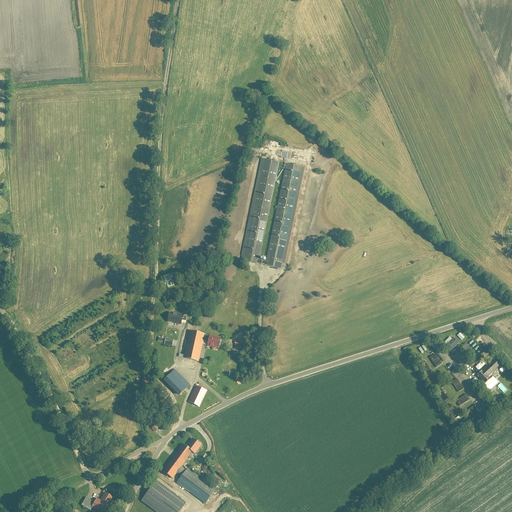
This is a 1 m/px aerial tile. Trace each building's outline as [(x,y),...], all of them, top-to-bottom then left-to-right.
[(281,267),(302,166),(286,162),(266,260),(260,259),(280,161),(264,158),(243,259),(281,267)] [(166,285),(177,281),(175,273),(163,277),(166,285)] [(177,324),(181,324),(182,315),(174,313),(173,314),(169,313),(168,322),(177,323),(177,324)] [(218,339),(190,332),(184,357),(199,361),(203,344),(216,347),(218,339)] [(454,336),(444,346),(449,351),(459,342),(454,336)] [(465,337),(459,343),(465,348),(471,342),(465,337)] [(461,352),(465,356),(470,352),(466,348),(461,352)] [(460,363),(465,358),(460,353),(455,358),(460,363)] [(498,366),(493,360),(477,375),(485,384),(489,380),(487,376),(498,366)] [(189,386),(173,371),(164,380),(180,395),(189,386)] [(206,392),(197,388),(189,404),(199,409),(206,392)] [(500,397),(495,392),(491,396),(497,401),(500,397)] [(165,431),(153,424),(150,429),(162,436),(165,431)] [(174,484),(203,504),(214,488),(182,466),(191,452),(193,453),(200,444),(193,439),(187,448),(183,445),(163,473),(171,478),(175,473),(179,476),(174,484)] [(181,511),(187,504),(157,482),(142,503),(154,511),(181,511)] [(95,504),(87,498),(82,505),(92,511),(94,509),(97,511),(110,511),(113,509),(110,507),(114,499),(106,494),(101,502),(98,500),(95,504)]
